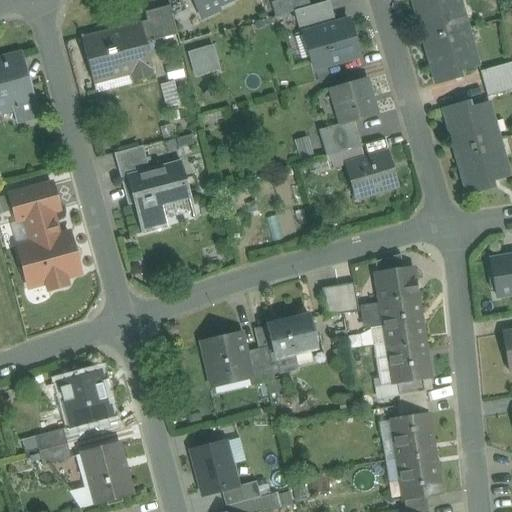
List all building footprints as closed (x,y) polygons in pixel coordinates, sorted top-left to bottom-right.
[(194,0),(200,13),(228,0),(194,0)] [(299,0),(282,0),(271,3),(275,16),(302,9),(299,0)] [(308,0),(299,0),(302,9),(311,6),(308,0)] [(459,0),(411,0),(420,30),(422,30),(425,41),(467,29),(459,0)] [(169,6),(144,13),(147,23),(152,41),(152,42),(177,35),(169,6)] [(345,15),(298,29),(309,66),(357,52),(345,15)] [(139,23),(120,28),(121,31),(84,40),(83,37),(81,38),(95,91),(97,90),(94,79),(128,70),(131,82),(153,76),(145,43),(152,41),(147,23),(140,25),(139,23)] [(467,29),(425,41),(428,53),(427,53),(436,85),(454,80),(453,74),(478,67),(467,29)] [(187,51),(194,77),(221,70),(214,43),(187,51)] [(21,54),(0,59),(0,110),(1,116),(14,112),(13,109),(18,107),(21,120),(37,116),(21,54)] [(511,62),(479,72),(483,84),(511,76),(511,62)] [(511,76),(483,84),(487,98),(511,90),(511,76)] [(174,80),(159,84),(165,107),(180,103),(174,80)] [(366,80),(331,90),(341,124),(353,121),(375,115),(366,80)] [(488,103),(463,110),(461,103),(442,108),(451,141),(453,140),(456,152),(499,140),(488,103)] [(341,124),(318,131),(326,156),(360,146),(353,121),(341,124)] [(499,140),(456,152),(459,163),(458,163),(467,196),(486,190),(484,184),(509,177),(499,140)] [(142,146),(114,154),(114,156),(118,155),(124,176),(149,170),(142,146)] [(360,146),(326,156),(330,170),(346,166),(346,165),(364,159),(360,146)] [(364,159),(346,165),(346,166),(352,184),(360,182),(365,196),(396,187),(386,153),(364,159)] [(124,176),(120,177),(121,179),(127,177),(142,234),(167,227),(160,199),(170,196),(171,199),(189,194),(180,162),(149,170),(124,176)] [(52,185),(9,196),(16,221),(26,218),(51,211),(59,209),(52,185)] [(58,237),(51,211),(26,218),(33,244),(17,248),(28,287),(46,282),(48,291),(66,286),(64,278),(80,273),(69,234),(58,237)] [(400,255),(375,262),(377,274),(402,270),(400,255)] [(511,257),(490,261),(496,297),(511,293),(511,257)] [(377,274),(375,274),(379,304),(417,298),(412,268),(402,270),(377,274)] [(353,284),(337,286),(342,314),(358,311),(353,284)] [(337,286),(322,289),(326,316),(342,314),(337,286)] [(379,304),(361,306),(364,326),(382,323),(386,344),(424,338),(417,298),(379,304)] [(308,317),(286,323),(285,322),(267,326),(272,346),(275,358),(316,348),(309,316),(308,317)] [(511,332),(502,334),(508,371),(511,370),(511,332)] [(240,333),(202,342),(213,388),(250,379),(249,374),(250,374),(244,352),(240,333)] [(424,338),(386,344),(392,385),(397,384),(430,379),(424,338)] [(258,349),(265,377),(278,373),(275,358),(272,346),(258,349)] [(258,349),(244,352),(250,374),(249,374),(250,379),(251,386),(266,383),(265,377),(258,349)] [(99,373),(60,383),(71,428),(111,417),(99,373)] [(430,379),(397,384),(401,406),(401,407),(425,403),(423,391),(432,390),(430,379)] [(425,403),(401,407),(401,406),(398,406),(399,418),(427,414),(425,403)] [(399,418),(390,420),(393,439),(397,460),(434,454),(428,414),(427,414),(399,418)] [(63,429),(35,437),(39,452),(67,444),(63,429)] [(397,460),(393,439),(382,441),(385,462),(397,460)] [(118,443),(81,453),(95,505),(132,495),(118,443)] [(192,452),(204,496),(238,487),(226,443),(192,452)] [(67,444),(39,452),(43,466),(71,459),(67,444)] [(434,454),(397,460),(400,478),(403,501),(426,497),(441,494),(434,454)] [(397,460),(385,462),(388,480),(400,478),(397,460)] [(275,493),(248,501),(251,511),(267,511),(279,509),(275,493)] [(426,497),(403,501),(405,511),(428,508),(426,497)]
